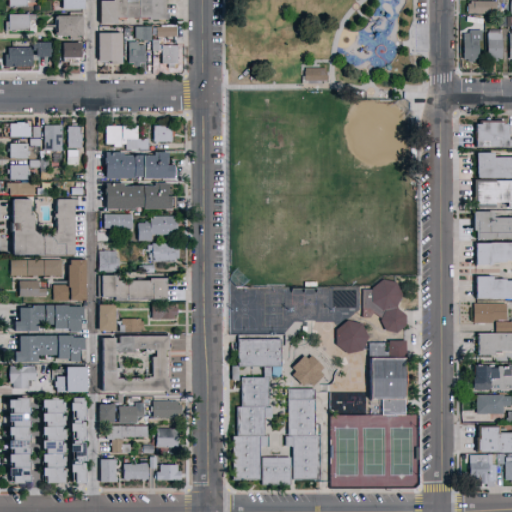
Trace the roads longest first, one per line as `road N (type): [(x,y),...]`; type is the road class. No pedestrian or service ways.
road 1 (residential): [(209,511),(202,0)]
road 2 (residential): [(0,511),(511,508)]
road 3 (residential): [(444,511),(443,0)]
road 4 (residential): [(0,98),(202,99)]
